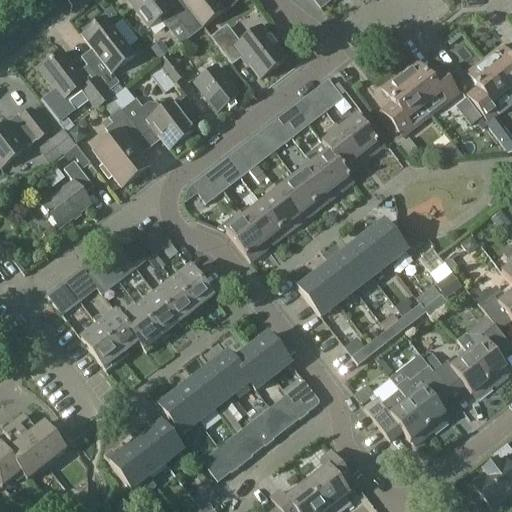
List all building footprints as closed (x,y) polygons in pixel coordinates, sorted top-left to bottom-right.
[(178,0),(172,0),(168,4),(165,0),(128,0),(124,3),(147,33),(160,22),(165,28),(170,28),(176,24),(189,40),(201,31),(182,6),(183,6),(178,0)] [(224,14),(213,0),(190,0),(183,6),(182,6),(201,31),(224,14)] [(314,0),(312,2),(319,12),(334,0),(314,0)] [(111,78),(134,60),(104,20),(80,39),(96,59),(85,68),(95,80),(107,95),(118,86),(111,78)] [(239,46),(228,32),(225,28),(209,40),(231,68),(242,59),(259,81),(284,61),(260,30),(239,46)] [(161,43),(150,51),(158,61),(169,54),(161,43)] [(511,62),(511,63),(500,48),(483,61),(507,93),(511,89),(511,62)] [(61,102),(83,85),(59,53),(37,71),(61,102)] [(173,88),(174,87),(185,79),(168,57),(156,66),(173,88)] [(507,93),(483,61),(465,75),(478,91),(466,100),(487,127),(498,118),(490,107),(507,93)] [(414,64),(397,77),(427,116),(429,118),(459,94),(458,92),(457,92),(438,67),(425,77),(414,64)] [(191,87),(215,118),(240,99),(216,68),(191,87)] [(382,115),(376,119),(394,142),(395,144),(429,118),(427,116),(397,77),(380,91),(392,107),(382,115)] [(107,95),(95,80),(78,93),(95,114),(111,101),(107,95)] [(118,86),(107,95),(111,101),(112,101),(123,93),(118,86)] [(317,90),(304,100),(311,109),(324,99),(317,90)] [(123,93),(112,101),(120,112),(121,114),(134,103),(124,91),(123,93)] [(324,99),(311,109),(319,119),(324,115),(332,109),(324,99)] [(141,112),(134,103),(121,114),(134,131),(144,144),(154,136),(167,152),(191,134),(170,107),(161,114),(156,108),(152,111),(148,106),(141,112)] [(293,109),(269,127),(277,136),(288,127),(295,136),(290,140),(290,141),(307,128),(293,109)] [(111,141),(94,155),(103,166),(101,167),(98,170),(108,182),(113,179),(120,188),(145,169),(138,160),(123,140),(134,131),(121,114),(120,112),(110,119),(107,122),(111,127),(104,132),(111,141)] [(0,169),(46,134),(29,113),(0,135),(0,134),(0,169)] [(475,113),(464,121),(470,129),(476,124),(481,120),(475,113)] [(342,121),(333,127),(337,132),(357,158),(361,155),(365,161),(379,151),(355,119),(345,126),(342,121)] [(78,127),(67,136),(76,148),(87,139),(78,127)] [(277,136),(269,127),(259,135),(273,155),(290,141),(290,140),(295,136),(288,127),(277,136)] [(325,133),(329,138),(320,145),(327,154),(328,154),(346,177),(358,167),(354,161),(357,158),(337,132),(333,127),(325,133)] [(62,132),(46,145),(59,161),(62,158),(63,157),(68,153),(74,149),(75,148),(65,136),(62,132)] [(235,153),(233,155),(241,164),(256,153),(249,143),(235,153)] [(449,145),(439,153),(445,160),(442,164),(464,163),(456,152),(455,152),(449,145)] [(68,153),(63,157),(68,164),(74,160),(77,164),(83,171),(89,166),(83,159),(75,148),(74,149),(68,153)] [(256,153),(241,164),(248,174),(256,168),(263,162),(256,153)] [(327,154),(318,161),(314,156),(306,162),(330,193),(333,190),(338,195),(351,185),(345,177),(346,177),(328,154),(327,154)] [(297,168),(302,174),(293,180),(317,211),(331,201),(326,195),(330,193),(306,162),(297,168)] [(70,183),(71,184),(40,209),(57,231),(89,206),(82,198),(93,190),(73,164),(62,173),(70,183)] [(55,170),(43,179),(52,190),(64,181),(57,173),(55,170)] [(209,189),(202,179),(190,189),(204,208),(222,194),(221,193),(228,188),(221,180),(209,189)] [(280,182),(272,188),(296,219),(300,216),(304,222),(317,211),(293,180),(284,187),(280,182)] [(263,195),(267,200),(259,207),(283,238),(297,228),(292,222),(296,219),(272,188),(263,195)] [(245,209),(238,214),(262,245),(265,243),(270,249),(283,238),(259,207),(249,214),(245,209)] [(262,245),(238,214),(215,231),(222,234),(224,233),(248,265),(262,254),(258,248),(262,245)] [(500,214),(490,222),(497,232),(508,223),(500,214)] [(365,238),(387,267),(405,254),(382,224),(365,238)] [(143,235),(133,242),(141,252),(150,245),(143,235)] [(365,238),(348,251),(370,280),(387,267),(365,238)] [(470,238),(459,247),(463,253),(473,254),(479,250),(470,238)] [(150,245),(141,252),(148,262),(158,254),(150,245)] [(370,280),(348,251),(330,264),(353,293),(370,280)] [(440,263),(431,252),(418,263),(426,274),(430,279),(431,278),(444,268),(441,265),(440,263)] [(500,274),(499,275),(509,288),(511,291),(511,259),(507,263),(505,265),(508,268),(500,274)] [(103,265),(98,269),(106,279),(116,271),(109,261),(103,265)] [(353,293),(330,264),(313,278),(336,307),(353,293)] [(203,312),(199,307),(211,299),(188,270),(171,283),(194,312),(193,312),(196,317),(203,312)] [(116,271),(106,279),(113,289),(124,281),(116,271)] [(441,297),(457,285),(450,276),(436,286),(434,288),(441,297)] [(336,307),(313,278),(296,291),(318,320),(336,307)] [(71,281),(60,289),(68,299),(78,291),(71,281)] [(171,283),(154,296),(177,325),(176,326),(179,330),(186,325),(182,321),(193,312),(194,312),(171,283)] [(78,291),(68,299),(75,308),(85,300),(78,291)] [(492,301),(480,311),(487,321),(493,329),(506,319),(511,325),(511,326),(511,292),(504,299),(501,295),(499,297),(492,301)] [(154,296),(137,309),(160,338),(159,339),(162,343),(169,338),(165,334),(176,326),(177,325),(154,296)] [(441,299),(423,312),(425,316),(429,320),(447,307),(441,299)] [(408,316),(401,321),(407,329),(418,321),(424,316),(425,316),(423,312),(419,307),(418,308),(415,310),(408,316)] [(137,309),(120,322),(136,343),(146,356),(152,351),(149,346),(159,339),(160,338),(137,309)] [(97,319),(92,322),(97,329),(122,361),(129,356),(125,351),(136,343),(120,322),(115,315),(105,323),(103,320),(97,319)] [(64,319),(54,325),(63,340),(73,334),(64,319)] [(404,332),(397,324),(384,334),(391,342),(404,332)] [(122,361),(97,329),(80,342),(101,370),(105,375),(122,361)] [(481,345),(467,356),(492,388),(505,377),(502,372),(504,370),(493,357),(507,346),(498,335),(493,329),(478,341),(481,345)] [(267,337),(250,350),(272,379),(289,365),(267,337)] [(381,337),(368,347),(374,356),(387,345),(381,337)] [(374,356),(368,347),(350,361),(356,369),(374,356)] [(272,379),(250,350),(232,364),(248,385),(254,392),(272,379)] [(226,356),(209,369),(231,398),(248,385),(232,364),(226,356)] [(431,356),(422,363),(427,370),(432,376),(434,375),(441,369),(431,356)] [(434,375),(432,376),(446,394),(447,392),(458,384),(463,389),(468,396),(469,398),(470,397),(472,396),(475,400),(476,401),(488,391),(492,388),(467,356),(458,362),(455,358),(445,366),(441,369),(434,375)] [(231,398),(209,369),(192,382),(214,411),(231,398)] [(406,382),(395,390),(398,394),(405,403),(406,403),(431,435),(445,424),(441,419),(443,417),(437,409),(433,404),(436,401),(446,394),(432,376),(427,370),(409,384),(407,381),(406,382)] [(192,382),(175,396),(197,424),(214,411),(192,382)] [(366,388),(353,398),(361,408),(369,401),(374,398),(372,396),(366,388)] [(376,401),(364,411),(363,411),(389,445),(390,444),(387,441),(399,432),(409,444),(411,442),(415,447),(431,435),(406,403),(405,403),(398,394),(381,407),(376,401)] [(286,398),(281,402),(290,413),(298,406),(290,395),(286,398)] [(197,424),(175,396),(157,409),(180,438),(197,424)] [(306,416),(298,406),(290,413),(298,423),(298,424),(307,417),(306,416)] [(0,490),(1,491),(20,476),(26,484),(65,453),(44,426),(34,433),(22,418),(2,434),(14,450),(5,456),(0,449),(0,490)] [(256,422),(252,425),(250,426),(247,429),(255,440),(264,433),(256,422)] [(145,426),(137,432),(164,467),(182,453),(160,425),(150,433),(145,426)] [(130,438),(135,444),(125,452),(147,480),(164,467),(137,432),(130,438)] [(264,433),(255,440),(263,450),(264,451),(273,444),(272,443),(264,433)] [(251,460),(239,445),(227,454),(231,459),(239,470),(251,461),(251,460)] [(227,454),(222,448),(213,455),(222,466),(231,459),(227,454)] [(111,453),(103,459),(108,466),(129,494),(138,505),(156,491),(147,480),(125,452),(116,459),(111,453)] [(324,472),(304,487),(323,511),(325,511),(344,498),(356,488),(352,483),(331,455),(320,463),(325,471),(324,472)] [(231,459),(222,466),(229,476),(230,477),(239,470),(231,459)] [(511,472),(503,461),(494,469),(472,486),(490,509),(511,491),(511,472)] [(279,495),(269,503),(276,511),(275,511),(323,511),(304,487),(285,502),(279,495)]
